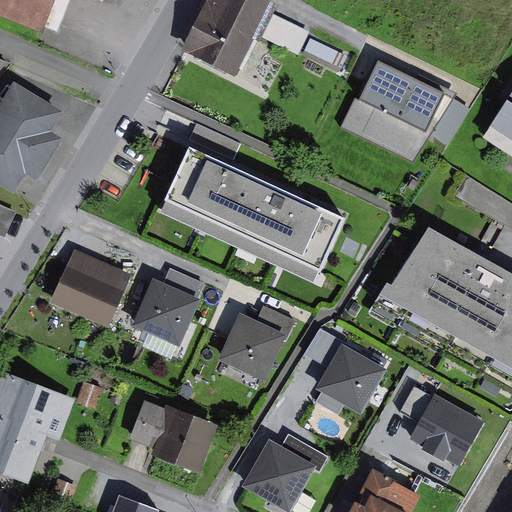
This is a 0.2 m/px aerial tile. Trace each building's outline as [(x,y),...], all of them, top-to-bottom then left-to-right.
[(0,0),(0,12),(48,31),(59,0),(0,0)] [(239,71),(272,2),(268,0),(216,0),(193,50),(239,71)] [(311,31),(277,14),(266,37),(300,54),(311,31)] [(350,57),(315,39),(307,54),(342,72),(350,57)] [(0,75),(12,63),(0,57),(0,75)] [(447,92),(378,59),(359,99),(427,132),(447,92)] [(43,174),(63,141),(50,133),(63,113),(19,87),(0,118),(0,178),(17,189),(30,167),(43,174)] [(511,149),(511,104),(491,136),(511,149)] [(245,144),(201,124),(194,139),(238,160),(245,144)] [(349,220),(194,147),(169,200),(324,272),(349,220)] [(511,200),(471,175),(458,197),(511,226),(511,200)] [(22,213),(0,202),(0,230),(12,236),(22,213)] [(511,272),(433,228),(384,305),(511,377),(511,272)] [(135,277),(81,253),(60,300),(113,324),(135,277)] [(166,285),(201,301),(208,284),(173,268),(166,285)] [(181,344),(201,301),(166,285),(157,281),(137,325),(181,344)] [(297,320),(266,306),(258,325),(285,337),(289,339),(297,320)] [(258,325),(245,319),(226,360),(266,378),(285,337),(258,325)] [(387,370),(343,345),(318,389),(362,414),(387,370)] [(83,400),(10,371),(0,396),(0,471),(35,485),(56,434),(67,439),(83,400)] [(489,423),(437,394),(412,438),(464,467),(489,423)] [(166,411),(146,403),(132,439),(153,448),(150,456),(199,475),(218,426),(168,407),(166,411)] [(308,511),(333,469),(310,456),(312,453),(294,443),(292,446),(270,434),(239,490),(279,511),(308,511)] [(362,495),(369,499),(363,511),(355,506),(351,511),(414,511),(425,492),(377,467),(362,495)] [(85,486),(66,477),(55,502),(74,510),(85,486)]
